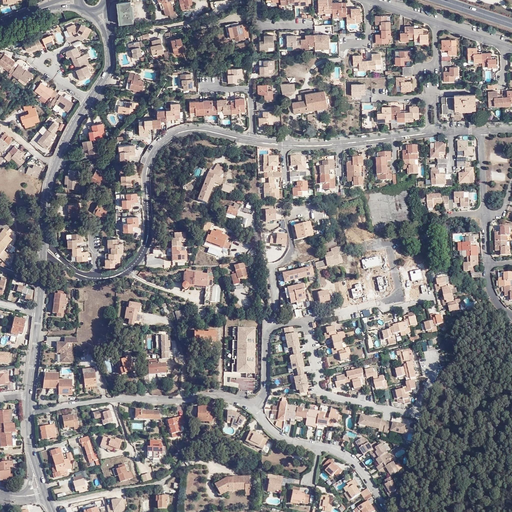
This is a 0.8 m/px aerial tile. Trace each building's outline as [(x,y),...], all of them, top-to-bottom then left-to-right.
[(158,0),(161,9),(163,8),(166,16),(175,12),(173,5),(174,4),(173,0),(158,0)] [(178,0),(181,10),(191,7),(190,4),(193,4),(192,0),(178,0)] [(333,13),(332,2),(332,0),(318,0),(319,14),(333,13)] [(119,2),(121,24),(133,22),(133,18),(131,5),(131,1),(119,2)] [(342,2),(332,2),(333,13),(333,14),(338,14),(339,17),(347,16),(346,10),(346,8),(346,2),(342,3),(342,2)] [(351,10),(346,10),(347,16),(347,23),(361,23),(360,8),(351,9),(351,10)] [(381,25),(381,29),(390,29),(390,21),(387,21),(387,15),(375,16),(375,25),(380,25),(381,25)] [(229,38),(231,38),(229,27),(239,25),(238,23),(226,25),(229,38)] [(229,27),(231,38),(235,37),(236,41),(250,38),(246,23),(239,25),(229,27)] [(83,34),(82,35),(85,37),(89,29),(81,24),(76,27),(75,24),(67,28),(70,36),(74,34),(75,37),(79,35),(78,31),(83,34)] [(414,38),(414,28),(414,26),(405,26),(405,31),(405,32),(400,32),(400,41),(409,41),(409,38),(414,38)] [(423,28),(414,28),(414,38),(414,41),(420,41),(420,43),(428,43),(428,34),(423,34),(423,32),(423,28)] [(390,29),(381,29),(381,34),(380,34),(376,34),(376,44),(388,43),(388,37),(391,37),(390,29)] [(314,35),(315,46),(315,49),(329,48),(329,36),(320,36),(320,34),(314,35)] [(43,38),(39,40),(43,48),(55,43),(53,39),(52,35),(51,35),(50,35),(43,38)] [(268,48),(274,47),(274,35),(264,36),(259,36),(260,51),(268,50),(268,48)] [(293,50),(301,50),(301,37),(296,37),(292,37),(292,35),(287,35),(287,46),(292,46),(293,50)] [(301,37),(301,50),(310,49),(310,46),(315,46),(314,35),(309,35),(309,37),(305,37),(301,37)] [(39,40),(39,38),(24,45),(27,50),(30,51),(32,50),(38,47),(39,49),(39,50),(43,48),(39,40)] [(176,41),(172,42),(174,53),(184,51),(181,38),(176,39),(176,41)] [(164,53),(164,52),(161,39),(151,41),(152,45),(150,45),(152,53),(157,52),(157,54),(164,53)] [(441,40),(442,50),(448,50),(448,54),(456,54),(456,45),(456,40),(441,40)] [(132,51),(133,57),(142,56),(139,41),(128,44),(130,51),(132,51)] [(88,65),(89,64),(85,54),(81,56),(77,47),(66,52),(68,57),(71,56),(77,69),(88,65)] [(482,62),(482,53),(477,53),(477,51),(477,47),(467,48),(468,60),(473,59),(474,62),(482,62)] [(399,51),(399,57),(395,57),(395,65),(404,65),(404,60),(410,60),(409,50),(399,51)] [(367,60),(368,69),(376,68),(376,64),(381,64),(381,53),(371,54),(372,58),(372,60),(367,60)] [(491,53),(482,53),(482,62),(487,62),(488,65),(488,67),(496,67),(496,58),(491,58),(491,53)] [(0,64),(9,71),(13,65),(15,62),(5,54),(3,56),(1,54),(0,54),(0,64)] [(363,69),(368,69),(367,60),(362,60),(362,55),(353,55),(353,65),(363,65),(363,69)] [(274,60),(264,60),(265,66),(260,66),(261,74),(269,74),(268,69),(274,69),(274,60)] [(9,71),(19,79),(20,78),(26,83),(33,75),(26,70),(19,65),(17,68),(13,65),(9,71)] [(77,69),(74,71),(76,75),(77,74),(78,74),(80,80),(92,75),(88,65),(77,69)] [(444,81),(454,81),(454,75),(458,75),(458,67),(449,67),(449,72),(444,72),(444,81)] [(228,83),(237,82),(237,77),(243,77),(242,68),(228,69),(228,74),(228,83)] [(141,85),(142,81),(139,80),(140,75),(139,75),(130,72),(128,78),(132,79),(131,83),(127,82),(126,88),(134,90),(142,92),(143,92),(144,86),(141,85)] [(193,89),(192,79),(190,79),(190,73),(180,74),(181,83),(184,83),(184,90),(193,89)] [(401,85),(401,91),(401,92),(411,91),(411,81),(405,81),(404,77),(396,77),(396,86),(401,85)] [(53,99),(56,94),(58,93),(54,90),(53,91),(50,89),(41,82),(35,91),(41,95),(45,98),(47,100),(50,96),(53,99)] [(282,93),(295,90),(295,83),(280,83),(282,93)] [(351,83),(351,96),(365,95),(365,83),(351,83)] [(267,84),(258,85),(258,95),(264,94),(265,99),(273,99),(272,90),(268,90),(267,84)] [(324,90),(313,92),(301,95),(298,95),(299,101),(292,102),(294,113),(317,109),(324,107),(328,107),(324,90)] [(507,96),(502,96),(503,106),(511,106),(511,103),(511,90),(507,91),(507,95),(507,96)] [(503,106),(502,96),(498,97),(498,95),(497,91),(488,91),(488,104),(494,104),(494,106),(503,106)] [(53,99),(52,101),(68,112),(74,104),(61,95),(60,97),(56,94),(53,99)] [(471,109),(471,110),(476,109),(475,94),(454,95),(454,97),(446,97),(446,104),(442,104),(443,114),(447,114),(447,112),(455,112),(455,110),(459,110),(458,109),(471,109)] [(235,101),(231,102),(231,113),(240,113),(240,111),(245,111),(244,98),(239,98),(235,99),(235,101)] [(217,101),(217,111),(223,111),(223,114),(231,113),(231,102),(231,100),(226,100),(226,99),(217,99),(217,101)] [(196,115),(204,115),(203,101),(199,101),(199,100),(189,101),(190,111),(196,111),(196,113),(196,115)] [(203,101),(204,115),(218,114),(217,111),(217,101),(213,101),(212,100),(203,100),(203,101)] [(137,108),(138,108),(139,103),(134,102),(134,101),(130,101),(126,101),(125,107),(123,106),(118,106),(117,113),(118,113),(124,113),(124,114),(125,114),(128,115),(129,111),(131,112),(132,112),(133,111),(134,111),(134,110),(134,108),(137,108)] [(171,110),(166,110),(166,119),(175,119),(175,118),(175,114),(180,114),(180,103),(171,104),(171,110)] [(25,126),(35,123),(40,121),(35,107),(33,108),(31,104),(24,106),(25,111),(28,110),(29,114),(21,116),(23,124),(24,124),(25,126)] [(405,112),(405,121),(413,121),(413,118),(419,118),(419,106),(409,106),(410,112),(405,112)] [(382,112),(377,113),(377,116),(377,122),(386,122),(386,119),(391,119),(391,107),(388,107),(382,107),(382,112)] [(400,107),(391,107),(391,119),(397,119),(397,121),(405,121),(405,112),(400,112),(400,107)] [(158,119),(153,119),(153,128),(161,128),(161,123),(167,123),(166,119),(166,110),(157,111),(158,119)] [(259,126),(268,125),(268,121),(274,120),(273,111),(263,112),(263,117),(259,117),(259,126)] [(153,128),(153,119),(144,120),(145,124),(139,124),(140,135),(149,135),(148,128),(153,128)] [(54,122),(38,142),(47,149),(51,144),(50,143),(52,140),(51,139),(55,134),(53,133),(59,126),(54,122)] [(89,132),(90,140),(92,140),(99,138),(99,133),(104,132),(103,124),(91,125),(92,131),(89,132)] [(42,135),(47,128),(44,125),(38,131),(42,135)] [(1,138),(0,141),(0,149),(2,152),(12,139),(5,133),(1,138)] [(92,140),(90,140),(82,141),(84,150),(88,149),(89,154),(93,154),(94,158),(102,157),(102,152),(99,153),(98,143),(92,144),(92,140)] [(468,141),(458,141),(458,152),(464,151),(465,156),(473,156),(473,147),(468,147),(468,141)] [(435,149),(430,150),(431,158),(440,158),(439,153),(446,153),(445,143),(435,143),(435,149)] [(135,145),(124,145),(124,151),(120,152),(120,160),(130,159),(130,154),(135,153),(135,145)] [(403,151),(403,160),(416,159),(415,154),(418,154),(418,145),(408,146),(409,150),(405,150),(403,151)] [(5,158),(9,161),(10,160),(12,157),(17,151),(16,150),(17,148),(15,146),(5,158)] [(23,153),(17,148),(16,150),(17,151),(12,157),(18,162),(21,165),(25,160),(22,158),(20,157),(23,153)] [(375,158),(376,167),(385,166),(385,160),(387,160),(387,161),(390,161),(390,160),(390,152),(378,153),(378,158),(375,158)] [(301,162),(301,156),(300,155),(290,156),(291,166),(297,165),(297,171),(306,170),(305,162),(301,162)] [(278,167),(278,156),(263,157),(263,172),(272,172),(271,167),(278,167)] [(346,162),(347,172),(363,172),(362,166),(361,158),(352,158),(352,162),(350,162),(346,162)] [(416,159),(403,160),(404,169),(407,169),(409,169),(410,174),(419,174),(418,166),(416,166),(416,159)] [(319,175),(319,176),(328,175),(328,170),(330,170),(334,170),(334,161),(322,161),(322,166),(319,166),(319,171),(314,171),(314,176),(319,175)] [(223,167),(217,163),(213,170),(210,168),(208,171),(206,175),(197,197),(207,200),(214,181),(221,184),(223,178),(218,175),(223,167)] [(385,166),(376,167),(376,175),(377,175),(378,180),(391,180),(391,170),(387,171),(387,172),(386,172),(385,166)] [(27,171),(27,173),(38,177),(40,171),(29,167),(27,171)] [(132,183),(131,178),(137,178),(136,168),(120,169),(120,175),(122,175),(123,184),(132,183)] [(459,173),(459,183),(474,183),(474,168),(465,168),(465,173),(459,173)] [(79,177),(79,170),(69,169),(68,175),(66,175),(65,184),(68,184),(68,188),(80,189),(81,177),(79,177)] [(96,169),(90,180),(94,182),(96,179),(101,182),(102,181),(108,184),(111,178),(105,174),(96,169)] [(446,184),(446,174),(440,175),(440,170),(431,170),(432,185),(446,184)] [(363,172),(347,172),(347,182),(349,182),(353,182),(353,187),(362,186),(362,178),(363,178),(363,172)] [(328,175),(319,176),(314,176),(314,180),(316,180),(320,180),(320,184),(323,184),(323,190),(335,189),(334,180),(330,180),(329,180),(328,175)] [(280,182),(280,177),(268,178),(268,184),(263,184),(264,194),(265,194),(269,194),(269,197),(269,198),(279,198),(278,189),(274,190),(274,182),(280,182)] [(301,192),(307,192),(307,182),(296,182),(297,188),(292,188),(293,197),(302,196),(301,192)] [(223,184),(220,190),(231,195),(234,188),(223,184)] [(137,193),(126,193),(126,199),(122,200),(122,208),(132,207),(132,202),(137,202),(137,193)] [(465,193),(454,193),(455,203),(461,203),(461,207),(469,207),(469,199),(465,199),(465,193)] [(435,202),(436,205),(443,204),(442,194),(427,195),(427,198),(428,204),(428,206),(434,206),(433,202),(435,202)] [(79,204),(68,205),(69,211),(69,216),(79,216),(79,204)] [(104,218),(107,213),(106,213),(107,210),(98,204),(93,213),(100,217),(101,216),(104,218)] [(234,221),(238,209),(233,207),(229,206),(228,208),(225,207),(223,211),(227,212),(225,217),(234,221)] [(264,210),(264,221),(275,221),(275,209),(264,210)] [(138,216),(127,217),(128,223),(123,223),(124,232),(134,231),(133,225),(139,225),(138,216)] [(316,269),(341,263),(339,256),(337,247),(336,247),(335,244),(336,244),(335,237),(334,237),(333,235),(322,238),(326,254),(323,254),(325,260),(315,263),(309,237),(313,236),(309,222),(294,226),(297,239),(293,240),(303,284),(287,288),(291,304),(296,302),(297,306),(297,305),(329,298),(326,285),(320,286),(316,269)] [(227,236),(229,236),(230,237),(232,233),(206,224),(203,232),(210,235),(209,236),(208,235),(205,241),(223,248),(228,250),(230,244),(226,243),(224,242),(227,236)] [(495,242),(507,242),(507,236),(510,236),(510,231),(510,227),(501,227),(501,232),(495,232),(495,242)] [(0,257),(5,262),(11,263),(12,254),(7,254),(4,251),(7,247),(12,241),(8,237),(11,234),(4,228),(2,231),(2,232),(0,234),(0,257)] [(349,230),(344,232),(347,247),(362,249),(364,250),(365,245),(363,244),(352,243),(349,230)] [(72,247),(77,247),(77,242),(83,242),(82,233),(71,233),(72,239),(67,239),(68,248),(72,247)] [(171,239),(171,248),(181,247),(181,243),(186,243),(186,233),(174,234),(174,239),(171,239)] [(274,245),(285,246),(286,234),(275,233),(274,245)] [(478,252),(481,252),(481,247),(478,247),(471,247),(471,243),(475,243),(475,240),(470,241),(470,237),(466,238),(466,243),(458,243),(458,251),(463,251),(463,257),(467,257),(470,257),(478,256),(478,252)] [(110,243),(110,253),(120,253),(123,253),(123,243),(117,243),(117,239),(108,239),(108,243),(110,243)] [(507,247),(507,242),(495,242),(495,251),(501,251),(501,255),(510,255),(510,247),(507,247)] [(81,247),(77,247),(72,247),(73,255),(72,255),(72,261),(88,260),(88,251),(81,251),(81,247)] [(181,247),(171,248),(171,256),(174,256),(174,262),(187,261),(187,251),(181,252),(181,247)] [(120,253),(110,253),(109,253),(109,259),(106,259),(105,259),(106,267),(115,267),(115,262),(120,262),(120,253)] [(473,267),(475,267),(478,266),(478,256),(470,257),(471,263),(467,263),(463,263),(464,271),(471,271),(473,271),(473,267)] [(247,276),(244,263),(234,266),(236,273),(231,275),(233,284),(236,283),(236,280),(247,276)] [(185,272),(184,283),(183,284),(182,284),(182,285),(182,286),(182,287),(182,288),(183,288),(183,289),(184,289),(185,289),(186,289),(187,289),(187,288),(188,288),(188,287),(188,286),(188,285),(206,287),(207,287),(207,286),(207,280),(212,281),(214,281),(215,273),(213,272),(207,272),(188,270),(188,269),(185,269),(185,272)] [(504,287),(511,286),(510,281),(511,280),(511,272),(504,273),(504,278),(503,278),(498,278),(499,287),(503,287),(504,287)] [(447,286),(445,279),(437,280),(438,284),(435,285),(436,290),(440,289),(440,287),(447,286)] [(29,301),(30,299),(31,296),(32,292),(33,291),(24,288),(24,287),(15,284),(13,290),(22,293),(22,294),(26,295),(25,299),(29,301)] [(243,284),(233,287),(238,305),(248,302),(243,284)] [(442,288),(444,296),(445,300),(442,301),(443,306),(448,305),(448,303),(454,302),(452,294),(451,290),(454,289),(452,284),(448,285),(449,287),(442,288)] [(66,295),(64,295),(57,294),(55,294),(52,313),(57,314),(56,317),(63,317),(66,295)] [(452,312),(459,310),(458,305),(461,304),(460,299),(456,300),(456,302),(450,304),(452,312)] [(140,304),(129,302),(128,308),(126,308),(124,319),(129,320),(128,325),(134,326),(135,321),(136,321),(137,310),(139,310),(140,304)] [(183,318),(182,310),(175,312),(177,319),(183,318)] [(417,325),(415,317),(414,312),(409,313),(409,315),(404,316),(405,321),(407,320),(409,327),(417,325)] [(440,324),(442,324),(440,316),(436,317),(436,314),(431,315),(432,319),(433,319),(435,326),(440,324)] [(15,318),(11,333),(18,335),(18,333),(22,334),(25,321),(15,318)] [(424,323),(426,331),(428,331),(431,330),(432,332),(432,333),(437,331),(436,327),(434,328),(432,321),(424,323)] [(398,333),(395,325),(394,325),(393,322),(388,324),(389,328),(391,327),(393,334),(398,333)] [(406,322),(400,324),(402,332),(405,331),(406,334),(411,332),(410,328),(408,329),(406,322)] [(335,335),(333,326),(325,328),(327,333),(324,334),(325,339),(329,338),(329,336),(335,335)] [(256,328),(232,328),(232,336),(235,337),(235,341),(233,341),(231,350),(255,350),(256,328)] [(390,329),(382,332),(384,339),(389,338),(391,345),(396,343),(394,336),(392,336),(390,329)] [(203,341),(203,343),(212,343),(212,341),(216,341),(216,331),(208,330),(207,332),(204,332),(204,330),(195,330),(195,341),(203,341)] [(331,337),(333,345),(334,349),(331,350),(332,355),(337,354),(336,352),(343,350),(341,342),(340,338),(342,338),(341,332),(337,333),(338,335),(331,337)] [(297,333),(285,335),(288,348),(292,348),(294,355),(289,356),(292,370),(297,369),(298,377),(294,378),(296,390),(299,390),(300,394),(307,392),(306,388),(308,388),(305,375),(304,375),(302,367),(304,367),(301,354),(299,354),(298,346),(299,346),(297,333)] [(155,336),(155,348),(160,348),(160,359),(168,359),(168,352),(169,352),(168,335),(155,336)] [(67,344),(77,344),(77,338),(64,338),(64,343),(57,343),(57,349),(61,349),(61,353),(61,363),(72,363),(72,348),(67,348),(67,344)] [(340,360),(348,359),(347,354),(350,353),(348,348),(344,349),(345,351),(338,352),(340,360)] [(254,374),(255,350),(231,350),(230,359),(233,359),(233,365),(231,365),(231,373),(254,374)] [(402,362),(406,360),(410,360),(408,351),(403,352),(402,350),(397,352),(398,356),(400,355),(402,362)] [(10,353),(0,352),(0,363),(2,363),(9,364),(10,353)] [(116,362),(121,375),(134,371),(129,357),(129,355),(124,357),(124,359),(116,362)] [(412,361),(407,363),(407,364),(404,365),(406,371),(407,378),(410,377),(411,379),(416,377),(414,369),(412,361)] [(160,372),(160,374),(166,373),(166,363),(159,364),(159,363),(147,364),(148,373),(160,372)] [(82,370),(84,385),(96,383),(94,368),(82,370)] [(374,379),(378,378),(377,373),(375,373),(373,368),(365,370),(366,374),(367,378),(373,376),(374,379)] [(398,378),(405,376),(404,368),(396,369),(398,378)] [(350,380),(363,377),(362,375),(364,374),(362,369),(347,372),(348,378),(349,377),(350,380)] [(58,389),(58,380),(58,373),(45,373),(42,389),(58,389)] [(3,374),(0,374),(0,383),(5,383),(9,382),(8,374),(3,374)] [(340,384),(347,383),(346,378),(345,375),(336,377),(337,382),(335,382),(337,388),(341,387),(340,384)] [(384,386),(385,389),(389,388),(387,381),(385,381),(384,375),(380,376),(380,379),(379,379),(374,380),(376,388),(384,386)] [(363,387),(361,379),(353,381),(355,389),(363,387)] [(58,389),(58,395),(72,395),(72,380),(58,380),(58,389)] [(411,381),(407,382),(408,388),(405,389),(406,393),(412,392),(412,389),(416,389),(414,380),(411,381)] [(403,400),(409,399),(408,395),(406,395),(404,389),(395,391),(397,400),(397,402),(403,403),(403,400)] [(286,412),(288,405),(288,403),(278,402),(278,407),(273,406),(273,410),(286,412)] [(201,416),(198,416),(197,421),(211,422),(213,404),(201,403),(201,407),(201,416)] [(288,405),(285,420),(291,421),(296,422),(297,417),(298,408),(298,407),(288,405)] [(113,422),(109,408),(93,413),(95,420),(101,418),(103,425),(113,422)] [(307,419),(309,410),(304,409),(298,408),(297,417),(302,418),(307,419)] [(135,419),(161,420),(158,411),(141,411),(141,409),(135,409),(135,419)] [(330,414),(328,426),(334,427),(334,424),(338,424),(339,422),(340,415),(335,415),(336,410),(331,409),(330,414)] [(0,429),(15,428),(14,424),(13,424),(9,424),(8,410),(0,410),(0,429)] [(284,430),(285,420),(286,412),(273,410),(272,415),(276,415),(276,420),(279,420),(278,422),(277,422),(275,426),(284,430)] [(307,419),(307,424),(318,426),(318,424),(320,411),(309,410),(307,419)] [(235,414),(235,412),(235,411),(232,411),(227,411),(227,418),(231,418),(233,419),(232,422),(231,426),(237,429),(239,424),(241,425),(245,419),(239,415),(236,414),(235,414)] [(318,424),(328,426),(330,414),(326,413),(320,411),(318,424)] [(64,429),(74,427),(74,429),(78,429),(76,415),(72,416),(72,415),(62,416),(64,429)] [(389,433),(389,431),(391,423),(382,420),(382,419),(361,415),(359,424),(380,429),(379,431),(389,433)] [(180,424),(184,423),(185,423),(183,416),(167,420),(171,434),(172,437),(181,435),(180,432),(181,432),(179,427),(178,423),(179,423),(180,424)] [(393,424),(391,431),(405,434),(407,425),(393,422),(393,424)] [(56,437),(54,424),(40,427),(42,440),(56,437)] [(15,428),(0,429),(0,447),(13,447),(13,446),(16,446),(15,434),(12,434),(12,433),(15,433),(15,428)] [(259,437),(260,435),(250,430),(245,441),(249,443),(250,441),(259,446),(259,447),(263,449),(267,441),(262,438),(259,437)] [(94,460),(99,459),(97,452),(92,454),(91,449),(92,448),(88,436),(80,439),(82,443),(84,442),(85,445),(84,446),(88,460),(93,459),(94,460)] [(110,439),(107,438),(103,437),(100,446),(107,449),(108,446),(114,448),(118,449),(121,440),(115,438),(114,441),(110,439)] [(367,453),(378,446),(375,442),(370,445),(367,439),(365,441),(363,438),(362,438),(356,442),(362,452),(365,450),(367,453)] [(161,443),(150,443),(150,452),(153,452),(153,453),(159,454),(159,452),(162,452),(165,452),(165,446),(162,446),(161,446),(161,443)] [(383,445),(381,444),(378,446),(369,452),(371,455),(372,455),(374,454),(377,459),(388,452),(383,445)] [(57,472),(53,473),(54,478),(67,474),(66,469),(71,467),(70,461),(74,460),(71,452),(66,454),(68,459),(63,461),(60,448),(50,451),(54,464),(57,472)] [(388,453),(377,459),(377,460),(380,465),(379,466),(377,467),(379,471),(391,463),(389,460),(391,458),(388,453)] [(339,469),(335,466),(333,463),(334,462),(330,458),(323,466),(327,469),(326,470),(332,477),(335,474),(337,476),(343,471),(340,468),(339,469)] [(101,464),(100,461),(99,459),(94,460),(93,459),(88,460),(84,462),(86,469),(101,464)] [(0,480),(3,480),(3,482),(13,481),(12,475),(10,475),(9,467),(13,466),(12,461),(0,462),(0,480)] [(391,463),(379,471),(381,475),(387,472),(388,471),(391,476),(392,476),(393,475),(399,471),(394,462),(393,462),(391,463)] [(124,464),(118,466),(119,468),(113,470),(114,476),(118,475),(120,482),(133,478),(131,471),(128,473),(125,466),(124,464)] [(80,491),(80,493),(86,491),(82,475),(73,478),(74,482),(73,482),(76,492),(78,491),(80,491)] [(280,492),(281,486),(278,486),(279,481),(280,481),(280,477),(273,475),(273,480),(269,479),(267,489),(276,490),(276,492),(280,492)] [(393,475),(392,476),(385,480),(387,484),(386,485),(390,493),(388,495),(390,497),(396,493),(396,490),(397,486),(396,484),(397,484),(395,480),(396,479),(393,475)] [(236,478),(236,477),(233,476),(233,477),(227,477),(214,484),(220,494),(228,490),(233,490),(245,489),(245,488),(250,488),(250,495),(253,495),(253,488),(250,488),(250,476),(239,476),(239,478),(236,478)] [(363,498),(370,493),(367,488),(361,492),(357,486),(356,487),(354,485),(357,483),(354,479),(347,484),(348,486),(344,488),(346,492),(348,491),(353,499),(361,494),(363,498)] [(301,494),(301,492),(292,490),(291,500),(303,502),(303,504),(308,505),(309,496),(305,495),(301,494)] [(373,496),(370,493),(363,498),(366,501),(368,499),(373,496)] [(325,496),(325,495),(321,494),(319,506),(324,507),(324,511),(328,511),(330,511),(333,496),(329,496),(329,497),(325,496)] [(157,496),(157,501),(157,509),(167,509),(166,502),(167,502),(168,496),(157,496)] [(112,504),(106,505),(108,511),(120,511),(125,511),(122,499),(112,501),(112,504)] [(369,500),(358,507),(361,511),(359,511),(373,511),(374,511),(370,505),(371,504),(369,500)]
